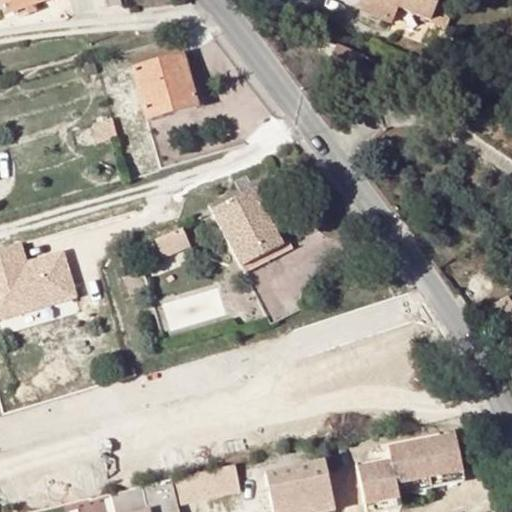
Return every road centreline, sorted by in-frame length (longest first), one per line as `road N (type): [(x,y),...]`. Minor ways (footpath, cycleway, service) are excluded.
road 1 (residential): [(0,433),(442,302)]
road 2 (residential): [(0,236),(215,173),(303,117)]
road 3 (tertiary): [(442,302),(303,117)]
road 4 (residential): [(0,36),(215,8)]
road 5 (tertiary): [(511,426),(442,302)]
road 6 (tertiary): [(303,117),(215,8)]
